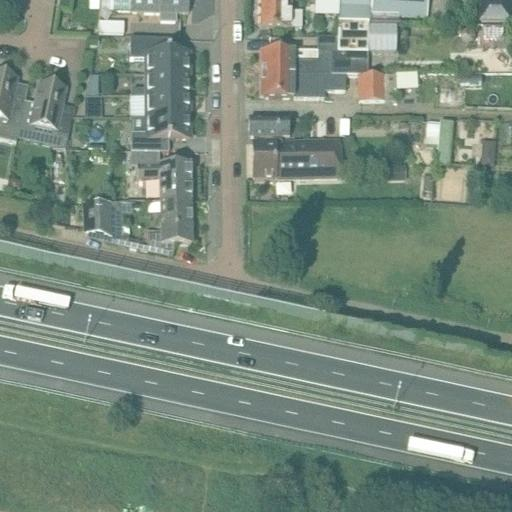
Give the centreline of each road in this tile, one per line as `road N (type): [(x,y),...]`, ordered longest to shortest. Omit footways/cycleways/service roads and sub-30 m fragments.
road 1 (motorway): [(511,409),(0,299)]
road 2 (motorway): [(0,354),(511,462)]
road 3 (residential): [(47,243),(229,277),(227,0)]
